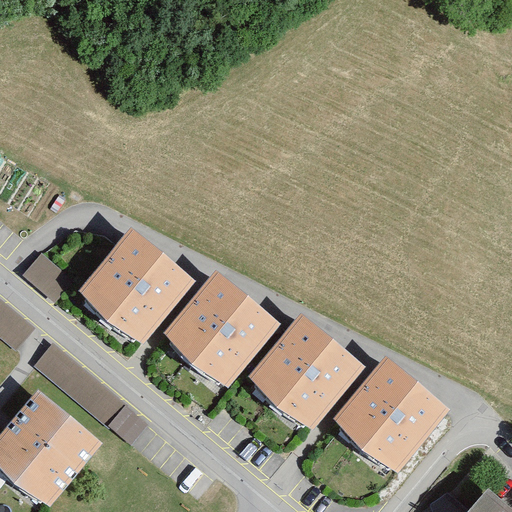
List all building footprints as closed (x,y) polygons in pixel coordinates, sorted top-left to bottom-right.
[(130,235),(82,293),(140,341),(188,282),(130,235)] [(73,280),(41,254),(23,276),(55,302),(73,280)] [(215,279),(170,337),(228,382),(274,324),(215,279)] [(0,309),(0,340),(14,352),(29,333),(0,309)] [(301,322),(254,379),(308,423),(355,365),(301,322)] [(146,424),(51,348),(35,368),(130,444),(146,424)] [(383,369),(339,423),(398,471),(442,417),(383,369)] [(50,511),(107,449),(38,389),(6,427),(0,433),(0,473),(44,511),(50,511)] [(502,511),(479,492),(462,511),(502,511)]
